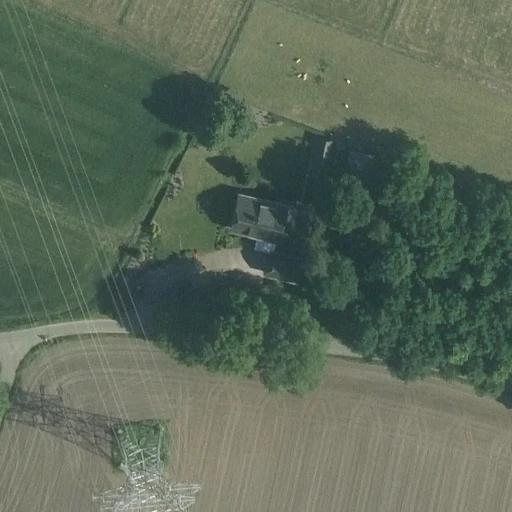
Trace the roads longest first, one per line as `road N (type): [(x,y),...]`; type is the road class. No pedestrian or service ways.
road 1 (unclassified): [(511,387),(357,350),(233,336),(110,326),(18,336)]
road 2 (track): [(253,0),(85,328)]
